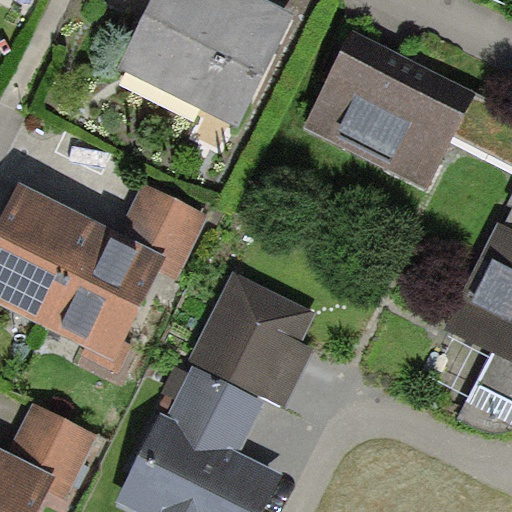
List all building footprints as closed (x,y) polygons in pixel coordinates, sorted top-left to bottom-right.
[(296,18),(260,0),(155,0),(119,71),(204,115),(194,133),(222,148),(233,126),(238,129),(296,18)] [(511,165),(511,111),(354,31),(305,127),(429,190),(457,137),(511,165)] [(116,236),(18,188),(0,223),(0,308),(85,349),(81,357),(120,376),(134,347),(124,342),(158,274),(178,284),(209,221),(140,188),(116,236)] [(511,230),(497,223),(443,331),(511,365),(511,230)] [(235,274),(193,362),(289,409),(317,352),(303,345),(318,314),(235,274)] [(160,417),(116,507),(126,511),(267,511),(284,478),(236,455),(260,408),(195,376),(172,423),(160,417)] [(9,454),(0,449),(0,511),(37,511),(49,488),(69,498),(98,439),(32,407),(9,454)]
